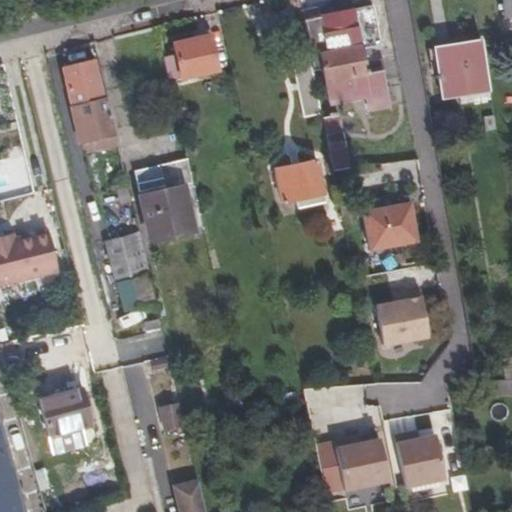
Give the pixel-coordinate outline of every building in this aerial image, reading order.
[(336,0),(296,7),(304,51),(308,69),(314,68),(321,100),(359,93),(362,109),(384,105),(378,70),(361,74),(356,47),(374,43),(368,6),(357,7),(356,1),(346,3),(345,0),(336,0)] [(511,0),(501,0),(503,11),(511,9),(511,0)] [(171,51),(160,54),(165,78),(215,67),(207,34),(170,42),(171,51)] [(481,59),(478,39),(447,43),(448,50),(432,52),(440,94),(486,87),(481,59)] [(308,69),(304,51),(287,54),(299,115),(316,113),(308,69)] [(76,141),(112,132),(103,96),(96,98),(88,59),(62,65),(76,141)] [(326,167),(340,165),(331,116),(317,118),(320,133),(326,167)] [(112,132),(76,141),(78,149),(114,141),(112,132)] [(198,227),(182,156),(127,168),(132,190),(148,187),(148,191),(133,194),(143,238),(198,227)] [(308,161),(268,169),(274,204),(286,203),(288,210),(304,207),(302,199),(314,197),(308,161)] [(405,201),(358,211),(365,251),(413,240),(405,201)] [(44,227),(10,234),(3,236),(2,231),(0,231),(0,283),(55,269),(44,227)] [(127,233),(102,239),(110,277),(136,272),(127,233)] [(393,297),(364,303),(372,342),(418,333),(408,286),(391,289),(393,297)] [(391,289),(380,291),(382,299),(393,297),(391,289)] [(511,394),(511,381),(490,382),(491,396),(511,394)] [(80,386),(35,399),(45,437),(90,424),(80,386)] [(153,410),(163,434),(185,426),(175,401),(153,410)] [(411,427),(402,430),(403,437),(413,435),(411,427)] [(398,485),(439,475),(429,431),(413,435),(403,437),(402,430),(387,433),(398,485)] [(352,434),(342,436),(344,443),(353,441),(352,434)] [(342,436),(327,440),(338,490),(381,479),(372,437),(353,441),(344,443),(342,436)] [(0,511),(20,511),(0,441),(0,511)] [(202,511),(196,480),(168,486),(173,511),(202,511)]
